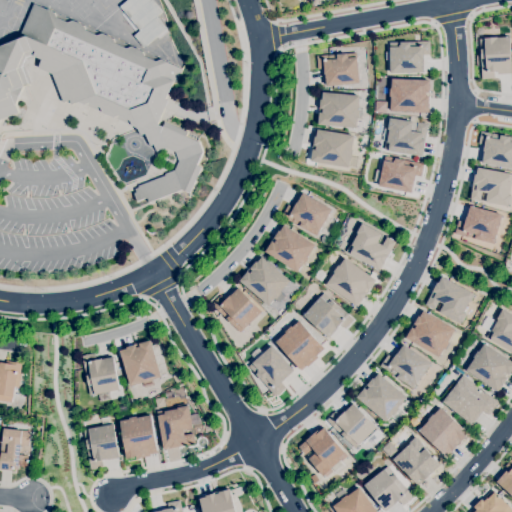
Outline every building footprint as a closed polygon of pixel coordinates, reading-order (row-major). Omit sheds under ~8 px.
[(0,46),(18,40),(33,4),(181,69),(175,83),(172,82),(164,100),(167,101),(165,107),(157,125),(162,127),(164,122),(187,132),(185,137),(198,143),(202,152),(196,166),(201,168),(189,193),(181,190),(149,203),(147,198),(137,202),(134,194),(136,193),(134,189),(138,188),(137,186),(164,176),(164,174),(173,170),(177,162),(174,153),(165,148),(156,152),(153,145),(149,147),(144,134),(140,136),(137,129),(132,126),(130,123),(117,117),(113,118),(102,113),(101,110),(88,104),(84,105),(78,102),(71,105),(70,100),(63,103),(52,75),(38,68),(41,61),(33,57),(27,61),(24,66),(31,84),(23,87),(15,105),(19,113),(0,120),(0,46)] [(510,37),(511,73),(494,75),(495,78),(482,79),(479,39),(484,39),(484,38),(510,37)] [(388,42),(389,74),(422,73),(422,46),(409,46),(409,42),(388,42)] [(356,52),(359,83),(324,85),(323,68),(317,70),(316,56),(356,52)] [(390,79),(388,111),(426,114),(428,80),(390,79)] [(320,93),(317,125),(356,128),(358,95),(320,93)] [(387,119),(383,151),(420,157),(426,125),(416,123),(415,131),(410,130),(411,122),(387,119)] [(314,130),(309,162),(347,168),(353,136),(314,130)] [(511,138),(511,169),(480,164),(483,146),(478,144),(480,133),(511,138)] [(384,157),(377,188),(409,196),(416,169),(403,166),(404,162),(384,157)] [(471,198),(476,167),(511,174),(510,181),(511,182),(507,207),(471,198)] [(303,193),(332,209),(319,233),(318,232),(316,236),(281,216),(288,205),(293,208),(296,203),(297,203),(303,193)] [(456,235),(458,223),(464,225),(468,207),(501,216),(494,246),(456,235)] [(361,223),(382,234),(380,239),(385,241),(387,237),(395,242),(384,264),(382,263),(379,269),(346,251),(351,243),(352,244),(357,234),(356,233),(361,223)] [(282,224),(315,244),(307,257),(308,258),(304,265),(303,264),(297,272),(265,252),(282,224)] [(260,256),(290,281),(280,292),(281,293),(276,299),(275,298),(269,305),(239,281),(260,256)] [(345,258),(377,280),(369,291),(366,289),(364,291),(367,293),(362,300),(360,299),(356,305),(326,285),(334,273),(333,272),(338,265),(339,266),(345,258)] [(425,306),(439,278),(471,294),(467,301),(470,302),(457,324),(425,306)] [(237,288),(262,311),(241,332),(212,305),(221,296),(226,300),(237,288)] [(323,292),(354,320),(346,329),(340,324),(328,338),(302,315),(323,292)] [(406,338),(422,311),(456,330),(439,358),(406,338)] [(511,354),(484,339),(500,311),(511,317),(511,354)] [(299,321),(324,349),(317,356),(319,357),(308,367),(306,364),(301,369),(276,342),(286,332),(285,331),(291,326),(292,327),(299,321)] [(130,386),(120,349),(135,345),(136,348),(140,347),(139,343),(151,340),(161,377),(130,386)] [(381,365),(387,354),(392,358),(402,343),(430,362),(413,388),(381,365)] [(272,345),(294,370),(281,382),(286,387),(275,396),(248,366),(272,345)] [(464,371),(482,345),(511,364),(511,370),(497,393),(464,371)] [(96,360),(113,356),(120,389),(90,395),(82,356),(95,353),(96,360)] [(11,404),(0,402),(0,362),(6,364),(6,361),(22,363),(18,389),(14,388),(11,404)] [(355,397),(376,373),(406,399),(384,423),(355,397)] [(472,426),(442,402),(458,382),(457,382),(463,375),(474,385),(474,386),(483,394),(484,392),(498,403),(488,416),(482,411),(480,414),(472,426)] [(163,449),(171,447),(195,443),(188,405),(186,406),(185,397),(179,398),(179,396),(174,397),(173,391),(163,393),(164,397),(154,399),(163,449)] [(326,420),(335,411),(339,416),(352,403),(375,427),(354,449),(326,420)] [(446,457),(418,431),(428,421),(427,420),(432,415),(433,415),(440,408),(465,432),(466,431),(468,434),(460,443),(459,442),(457,445),(458,446),(452,452),(451,451),(446,457)] [(119,420),(150,414),(158,452),(150,453),(150,456),(137,458),(137,457),(126,459),(119,420)] [(81,429),(113,424),(119,458),(111,459),(102,461),(103,468),(89,470),(81,429)] [(298,447),(322,426),(345,454),(338,458),(340,460),(320,476),(298,447)] [(13,470),(0,469),(0,458),(3,428),(22,430),(22,433),(27,434),(26,449),(22,448),(21,457),(27,458),(26,468),(20,467),(19,469),(13,468),(13,470)] [(418,487),(404,472),(403,472),(392,460),(410,443),(409,443),(415,437),(425,448),(425,449),(433,457),(433,456),(435,458),(434,459),(440,465),(418,487)] [(511,496),(496,482),(506,471),(508,473),(510,471),(505,467),(511,458),(511,496)] [(384,511),(364,486),(388,467),(405,488),(413,498),(411,500),(409,502),(408,502),(408,503),(406,505),(405,504),(403,506),(399,501),(394,505),(384,511)] [(197,497),(201,511),(234,511),(228,488),(205,495),(197,497)] [(336,511),(333,507),(342,500),(341,500),(347,495),(347,496),(359,488),(376,511),(336,511)] [(470,511),(474,508),(473,508),(481,500),(482,500),(492,490),(511,510),(511,511),(470,511)] [(149,511),(158,511),(167,509),(166,503),(179,500),(181,511),(149,511)]
